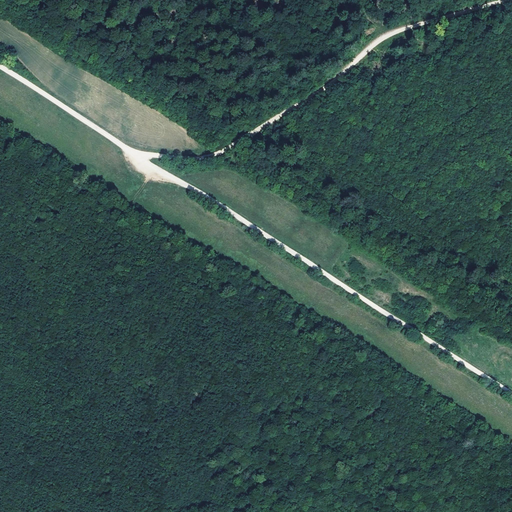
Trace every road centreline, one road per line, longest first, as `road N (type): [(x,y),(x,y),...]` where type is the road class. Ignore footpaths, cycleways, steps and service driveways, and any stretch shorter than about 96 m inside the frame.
road 1 (track): [(135,155),(511,395)]
road 2 (track): [(135,155),(189,160),(223,152),(393,32),(506,0)]
road 3 (track): [(135,155),(0,67)]
